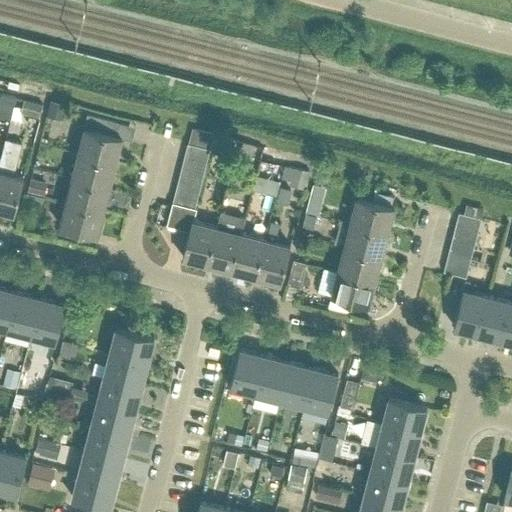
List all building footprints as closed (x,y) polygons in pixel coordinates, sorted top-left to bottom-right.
[(14,95),(0,91),(0,102),(11,105),(14,95)] [(20,111),(39,115),(42,102),(24,98),(20,111)] [(116,121),(87,113),(77,151),(114,160),(121,135),(113,133),(116,121)] [(0,209),(12,213),(22,176),(13,174),(21,141),(5,137),(0,155),(0,209)] [(261,143),(241,138),(239,146),(235,161),(255,166),(261,143)] [(185,141),(182,153),(206,159),(209,148),(185,141)] [(77,151),(71,175),(108,184),(114,160),(77,151)] [(182,153),(179,165),(203,171),(206,159),(182,153)] [(285,164),(282,176),(290,178),(289,184),(304,188),(309,171),(285,164)] [(179,165),(176,177),(200,183),(203,171),(179,165)] [(71,175),(65,199),(102,208),(108,184),(71,175)] [(176,177),(173,189),(197,195),(200,183),(176,177)] [(173,189),(170,200),(194,207),(197,195),(173,189)] [(355,195),(348,220),(386,230),(393,205),(355,195)] [(96,234),(102,208),(65,199),(59,224),(68,227),(96,234)] [(458,210),(454,222),(477,228),(480,216),(483,206),(466,202),(463,211),(458,210)] [(216,225),(215,225),(206,261),(230,267),(239,231),(240,231),(244,215),(221,209),(216,225)] [(191,219),(181,255),(206,261),(215,225),(191,219)] [(348,220),(342,244),(380,254),(386,230),(348,220)] [(454,222),(451,234),(474,240),(477,228),(454,222)] [(57,232),(66,234),(68,227),(59,224),(57,232)] [(230,267),(254,273),(263,237),(240,231),(239,231),(230,267)] [(451,234),(448,246),(471,252),(474,240),(451,234)] [(279,280),(288,243),(263,237),(254,273),(279,280)] [(342,244),(336,268),(374,278),(380,254),(342,244)] [(448,246),(445,258),(468,264),(471,252),(448,246)] [(293,258),(287,282),(299,285),(305,261),(293,258)] [(445,258),(442,270),(465,276),(468,264),(445,258)] [(368,303),(374,278),(336,268),(330,293),(368,303)] [(0,324),(6,326),(15,289),(0,285),(0,324)] [(453,325),(478,331),(488,293),(463,287),(453,325)] [(6,326),(30,332),(39,295),(15,289),(6,326)] [(478,331),(502,337),(511,300),(488,293),(478,331)] [(64,301),(39,295),(30,332),(55,339),(64,301)] [(502,337),(511,339),(511,299),(511,300),(502,337)] [(116,325),(109,350),(146,360),(153,335),(116,325)] [(62,339),(58,353),(69,357),(73,342),(62,339)] [(24,367),(30,351),(17,347),(11,362),(24,367)] [(229,384),(254,390),(264,353),(239,347),(229,384)] [(109,350),(103,374),(140,384),(146,360),(109,350)] [(254,390),(268,394),(278,397),(288,359),(264,353),(254,390)] [(278,397),(302,403),(312,365),(288,359),(278,397)] [(337,372),(312,365),(302,403),(327,409),(337,372)] [(103,374),(96,398),(134,408),(140,384),(103,374)] [(346,377),(339,404),(352,407),(359,380),(346,377)] [(51,387),(49,397),(60,400),(62,390),(51,387)] [(15,390),(12,401),(21,403),(24,393),(15,390)] [(388,394),(382,419),(420,429),(427,404),(388,394)] [(96,398),(90,422),(127,432),(134,408),(96,398)] [(382,419),(376,444),(414,454),(420,429),(382,419)] [(90,422),(83,446),(121,456),(127,432),(90,422)] [(376,444),(369,468),(408,478),(414,454),(376,444)] [(253,445),(250,464),(266,467),(269,447),(253,445)] [(83,446),(77,470),(114,480),(121,456),(83,446)] [(24,453),(0,447),(0,487),(15,491),(24,453)] [(283,465),(272,462),(269,472),(281,475),(283,465)] [(288,476),(303,479),(306,465),(290,462),(288,476)] [(369,468),(363,492),(401,502),(408,478),(369,468)] [(70,495),(107,505),(114,480),(77,470),(70,495)] [(318,481),(316,490),(328,493),(330,485),(318,481)] [(363,492),(357,511),(398,511),(401,502),(363,492)] [(194,511),(221,511),(224,505),(198,498),(194,511)] [(324,511),(337,511),(339,502),(327,500),(324,511)]
